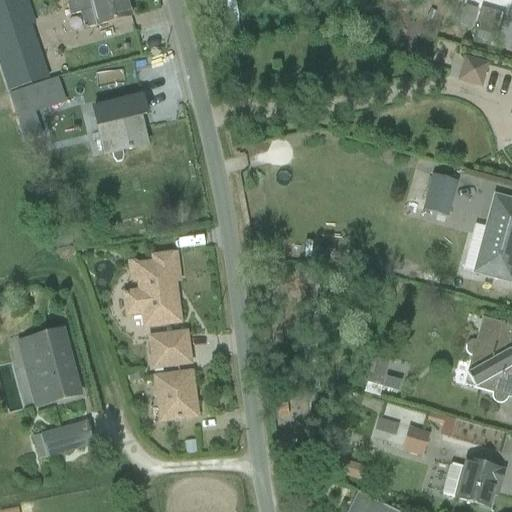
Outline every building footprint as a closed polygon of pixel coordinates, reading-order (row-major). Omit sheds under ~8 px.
[(40,82),(52,77),(26,0),(0,0),(0,72),(6,91),(40,82)] [(53,22),(66,19),(60,0),(39,0),(34,1),(39,21),(52,17),(53,22)] [(84,31),(130,19),(125,0),(73,0),(65,2),(69,17),(79,15),(84,31)] [(493,48),(498,34),(477,26),(472,39),(493,48)] [(456,83),(481,90),(488,66),(463,58),(456,83)] [(46,99),(40,82),(6,91),(13,110),(46,99)] [(146,117),(141,98),(90,110),(101,158),(146,147),(139,118),(146,117)] [(428,175),(421,211),(448,216),(455,180),(428,175)] [(472,272),(471,276),(511,287),(511,286),(511,201),(493,196),(484,228),(474,226),(463,270),(472,272)] [(416,212),(415,219),(439,223),(440,215),(416,212)] [(141,329),(179,324),(175,294),(174,293),(173,292),(172,292),(171,292),(170,284),(174,283),(175,282),(177,281),(177,278),(174,256),(149,259),(149,263),(136,265),(136,263),(126,264),(128,284),(135,283),(136,291),(120,294),(123,320),(139,317),(141,329)] [(509,393),(511,393),(511,352),(509,352),(511,338),(511,328),(481,321),(475,343),(472,343),(469,344),(466,346),(465,348),(465,351),(466,354),(467,356),(471,358),(462,387),(491,395),(491,399),(492,402),(496,405),(499,405),(502,404),(505,402),(509,393)] [(33,412),(81,399),(65,330),(14,343),(33,412)] [(145,340),(148,356),(186,351),(185,336),(145,340)] [(373,355),(363,393),(379,398),(381,389),(398,393),(400,382),(385,378),(390,359),(373,355)] [(157,424),(195,419),(190,375),(151,380),(157,424)] [(374,432),(394,437),(398,425),(378,420),(374,432)] [(38,435),(46,460),(93,447),(85,423),(38,435)] [(428,436),(407,430),(401,452),(421,458),(422,455),(423,456),(428,436)] [(338,475),(360,482),(364,468),(342,462),(338,475)] [(441,497),(488,510),(494,486),(499,487),(502,473),(464,462),(462,469),(450,466),(441,497)] [(394,511),(356,493),(347,511),(394,511)]
